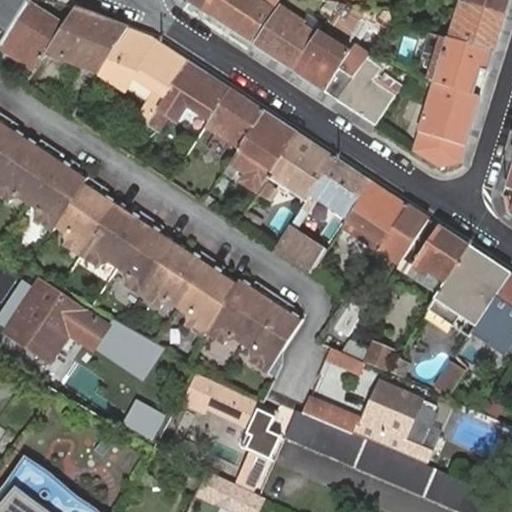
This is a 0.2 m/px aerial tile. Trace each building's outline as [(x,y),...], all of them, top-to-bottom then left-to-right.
[(0,0),(0,45),(2,46),(11,32),(30,3),(32,0),(0,0)] [(207,15),(251,45),(274,9),(280,0),(267,0),(265,4),(260,2),(257,0),(188,0),(188,3),(207,15)] [(465,0),(465,4),(506,16),(510,0),(465,0)] [(322,11),(331,16),(340,4),(329,2),(322,11)] [(462,2),(450,41),(494,54),(506,16),(465,4),(462,2)] [(0,48),(36,71),(46,55),(49,50),(65,26),(30,3),(11,32),(2,46),(0,48)] [(255,48),(293,72),(316,37),(301,28),(303,24),(307,19),(302,16),(298,21),(281,9),(255,48)] [(129,30),(76,10),(65,26),(49,50),(65,60),(66,58),(82,68),(83,65),(100,75),(110,58),(129,30)] [(316,37),(318,35),(322,29),(307,19),(303,24),(301,28),(316,37)] [(153,39),(129,30),(110,58),(100,75),(126,92),(129,87),(135,78),(139,72),(158,42),(153,39)] [(337,102),(368,59),(354,49),(349,56),(338,48),(318,35),(316,37),(293,72),(337,102)] [(435,83),(435,84),(473,96),(475,90),(479,78),(481,71),(488,73),(494,54),(450,41),(448,40),(448,42),(441,40),(438,52),(434,63),(425,61),(423,67),(432,70),(428,81),(435,83)] [(190,64),(158,42),(139,72),(135,78),(157,91),(150,101),(139,117),(149,123),(166,97),(167,98),(190,64)] [(422,60),(425,61),(434,63),(438,52),(426,49),(424,54),(422,60)] [(356,114),(376,127),(395,98),(373,82),(382,69),(368,59),(337,102),(352,111),(355,107),(359,110),(356,114)] [(231,91),(190,64),(167,98),(158,111),(149,125),(161,133),(170,118),(177,123),(187,107),(211,122),(231,91)] [(33,89),(41,94),(44,88),(37,83),(33,89)] [(419,134),(414,153),(441,171),(460,164),(465,148),(481,98),(473,96),(435,84),(419,134)] [(211,122),(207,128),(211,131),(221,137),(225,139),(234,145),(240,150),(265,113),(231,91),(211,122)] [(80,106),(72,117),(99,134),(100,133),(107,122),(80,106)] [(241,182),(258,193),(269,178),(272,173),(298,135),(265,113),(240,150),(224,174),(232,180),(239,170),(246,174),(241,182)] [(0,181),(29,139),(11,128),(14,123),(0,114),(0,181)] [(107,122),(100,133),(112,141),(118,130),(107,122)] [(336,160),(298,135),(272,173),(269,178),(277,184),(284,174),(304,189),(298,197),(307,203),(336,160)] [(29,204),(62,155),(48,146),(45,150),(29,139),(0,181),(0,196),(11,204),(14,200),(20,199),(29,204)] [(136,144),(129,155),(140,162),(147,152),(136,144)] [(57,229),(90,179),(72,168),(75,164),(62,155),(29,204),(37,209),(38,215),(36,220),(54,232),(57,229)] [(373,185),(336,160),(307,203),(303,208),(310,212),(319,199),(337,211),(350,220),(373,185)] [(284,174),(277,184),(298,197),(304,189),(284,174)] [(104,188),(90,179),(57,229),(65,234),(63,245),(83,257),(118,204),(101,193),(104,188)] [(363,241),(379,252),(409,208),(373,185),(350,220),(343,229),(357,238),(363,241)] [(209,197),(204,204),(211,208),(216,201),(209,197)] [(319,199),(310,212),(328,224),(337,211),(319,199)] [(110,263),(118,269),(151,219),(137,211),(135,215),(133,218),(129,215),(131,212),(118,204),(83,257),(101,269),(104,265),(110,263)] [(409,208),(379,252),(400,266),(403,262),(429,222),(409,208)] [(125,285),(143,298),(179,244),(165,235),(164,238),(160,235),(162,233),(165,228),(151,219),(118,269),(127,274),(128,281),(125,285)] [(439,228),(429,222),(403,262),(400,266),(398,271),(413,280),(418,272),(427,277),(430,273),(447,284),(471,249),(439,228)] [(288,229),(274,250),(312,275),(327,253),(288,229)] [(179,309),(212,260),(198,251),(196,255),(194,258),(190,255),(192,253),(179,244),(143,298),(162,310),(165,305),(171,304),(179,309)] [(447,338),(454,327),(460,318),(476,328),(479,325),(511,276),(471,249),(447,284),(445,286),(438,297),(435,301),(428,311),(429,311),(422,323),(447,338)] [(226,269),(212,260),(179,309),(188,315),(189,321),(186,325),(204,338),(207,333),(239,284),(227,276),(225,278),(222,276),(223,273),(226,269)] [(418,272),(413,280),(438,297),(445,286),(447,284),(430,273),(427,277),(418,272)] [(476,328),(511,353),(511,276),(479,325),(476,328)] [(239,284),(207,333),(226,345),(229,341),(235,340),(243,345),(276,296),(262,287),(260,291),(242,280),(239,284)] [(6,333),(50,362),(83,312),(40,283),(6,333)] [(290,305),(276,296),(243,345),(251,351),(252,358),(250,362),(269,374),(304,321),(287,310),(290,305)] [(74,344),(87,353),(98,336),(85,328),(74,344)] [(351,342),(343,354),(366,364),(387,373),(395,354),(374,345),(372,351),(351,342)] [(329,350),(323,364),(358,377),(364,363),(329,350)] [(410,369),(400,363),(395,373),(405,378),(410,369)] [(451,366),(436,388),(449,397),(465,374),(451,365),(451,366)] [(308,403),(303,414),(367,441),(376,445),(427,466),(432,453),(420,447),(428,427),(435,412),(425,408),(420,406),(422,401),(382,384),(365,422),(310,399),(308,403)] [(128,435),(155,449),(175,414),(148,399),(128,435)] [(202,405),(185,439),(219,456),(215,464),(243,477),(247,469),(249,469),(268,431),(251,423),(249,428),(202,405)] [(281,426),(289,430),(297,412),(289,408),(281,426)] [(289,430),(285,439),(355,468),(425,498),(458,511),(500,511),(506,500),(502,498),(466,483),(436,470),(427,466),(376,445),(367,441),(303,414),(297,412),(289,430)] [(420,447),(432,453),(442,433),(428,427),(420,447)] [(177,459),(156,449),(153,455),(186,470),(189,464),(184,462),(177,459)] [(180,452),(177,459),(184,462),(187,455),(180,452)] [(49,472),(23,455),(7,480),(0,489),(0,511),(99,511),(96,509),(80,500),(49,472)] [(243,477),(215,464),(210,474),(239,488),(243,477)] [(471,472),(466,483),(502,498),(506,491),(481,480),(482,476),(471,472)] [(511,511),(511,502),(506,500),(500,511),(511,511)]
